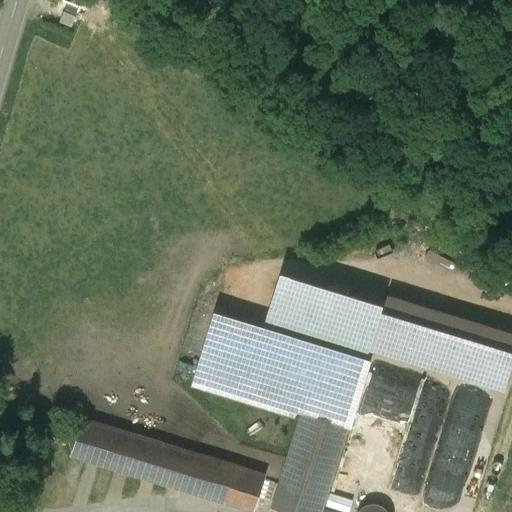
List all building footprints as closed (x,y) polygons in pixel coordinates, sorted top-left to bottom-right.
[(379,314),(280,283),(272,310),(370,341),(379,314)] [(511,334),(397,299),(383,344),(498,380),(511,334)] [(372,359),(214,310),(191,383),(296,416),(298,410),(302,412),(347,426),(351,427),(372,359)] [(498,423),(484,420),(486,410),(468,405),(459,444),(491,451),(498,423)] [(282,479),(273,507),(288,511),(320,511),(347,426),(302,412),(288,459),(282,479)] [(255,471),(83,419),(71,454),(254,510),(265,474),(255,471)] [(373,502),(368,503),(364,505),(361,507),(359,509),(358,511),(357,511),(389,511),(387,508),(384,506),(381,504),(377,503),(373,502)]
